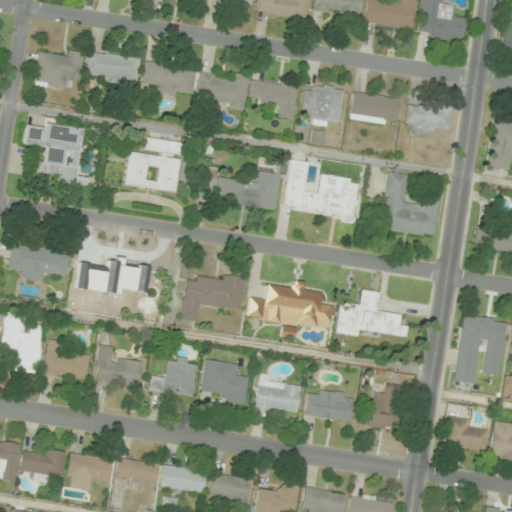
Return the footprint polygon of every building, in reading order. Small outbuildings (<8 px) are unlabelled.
[(305,19),(307,0),(258,0),(257,12),(305,19)] [(361,0),(313,0),(311,11),(358,19),(361,0)] [(412,29),(414,0),(366,0),(364,24),(412,29)] [(421,0),(418,36),(462,41),(465,18),(452,17),(454,4),(443,2),(443,0),(421,0)] [(501,52),(511,52),(511,25),(504,24),(501,52)] [(66,88),(68,77),(79,78),(82,55),(37,50),(33,84),(66,88)] [(140,58),(88,50),(85,75),(137,82),(140,58)] [(159,92),(192,95),(194,67),(144,63),(142,84),(159,86),(159,92)] [(243,109),(247,76),(199,70),(194,102),(243,109)] [(274,116),(291,119),(296,86),(250,79),(247,101),(276,105),(274,116)] [(307,124),(327,126),(328,119),(339,120),(343,87),(314,84),(313,93),(302,92),(300,115),(308,116),(307,124)] [(395,125),(398,97),(352,92),(349,119),(395,125)] [(404,124),(413,125),(412,136),(434,138),(435,129),(447,130),(450,107),(406,102),(404,124)] [(485,166),(507,170),(511,149),(511,118),(492,116),(485,166)] [(76,176),(82,128),(44,123),(44,127),(25,124),(23,145),(43,147),(41,161),(36,161),(35,172),(55,175),(55,181),(85,185),(86,177),(76,176)] [(322,142),(323,131),(312,130),(312,141),(322,142)] [(175,192),(181,141),(144,137),(142,153),(127,151),(123,185),(175,192)] [(281,208),(352,218),(358,179),(319,174),(317,193),(302,191),(306,161),(288,159),(281,208)] [(229,204),(274,210),(279,174),(257,171),(255,182),(216,177),(214,193),(230,195),(229,204)] [(407,174),(387,171),(379,230),(433,237),(437,204),(403,200),(407,174)] [(511,252),(511,228),(474,224),(472,248),(511,252)] [(42,280),(43,273),(66,275),(68,249),(10,244),(8,267),(19,268),(18,278),(42,280)] [(148,265),(106,260),(104,270),(85,268),(81,300),(100,302),(98,312),(117,314),(120,290),(144,293),(148,265)] [(243,281),(196,274),(195,283),(185,281),(179,319),(197,322),(200,303),(238,309),(243,281)] [(329,329),(333,305),(320,303),(322,293),(302,290),(303,282),(291,280),(290,288),(266,285),(263,299),(248,297),(245,316),(329,329)] [(335,333),(358,336),(359,329),(405,335),(406,326),(397,325),(399,315),(376,312),(379,292),(361,289),(359,305),(339,302),(335,333)] [(36,373),(41,327),(22,325),(24,314),(2,312),(0,335),(0,347),(16,350),(14,371),(36,373)] [(453,381),(473,384),(478,339),(486,340),(482,374),(498,375),(505,321),(461,316),(453,381)] [(42,374),(85,380),(89,354),(56,349),(57,341),(47,340),(42,374)] [(94,382),(138,388),(141,361),(111,358),(113,347),(99,345),(94,382)] [(148,391),(192,397),(196,361),(164,357),(162,374),(151,373),(148,391)] [(244,405),(248,378),(238,377),(239,368),(222,365),(220,374),(202,371),(199,390),(226,394),(225,402),(244,405)] [(296,412),(299,386),(268,382),(269,374),(258,373),(254,407),(296,412)] [(502,397),(511,398),(511,376),(504,376),(502,397)] [(353,394),(317,389),(316,397),(306,396),(304,415),(349,421),(353,394)] [(397,428),(397,392),(370,392),(370,428),(397,428)] [(469,419),(445,415),(440,446),(485,452),(488,431),(467,428),(469,419)] [(19,443),(0,440),(0,479),(15,481),(19,443)] [(19,470),(30,472),(29,479),(49,482),(50,474),(61,476),(65,452),(43,448),(43,453),(22,450),(19,470)] [(89,480),(108,482),(111,458),(68,453),(65,478),(70,479),(69,488),(87,490),(89,480)] [(158,464),(118,457),(115,475),(155,482),(158,464)] [(204,471),(162,465),(159,487),(202,492),(204,471)] [(245,504),(249,479),(212,473),(208,498),(245,504)] [(294,511),(294,485),(277,485),(277,491),(254,491),(254,511),(294,511)] [(324,511),(325,511),(343,511),(343,490),(302,489),(301,511),(324,511)] [(390,511),(393,500),(351,494),(348,511),(390,511)]
